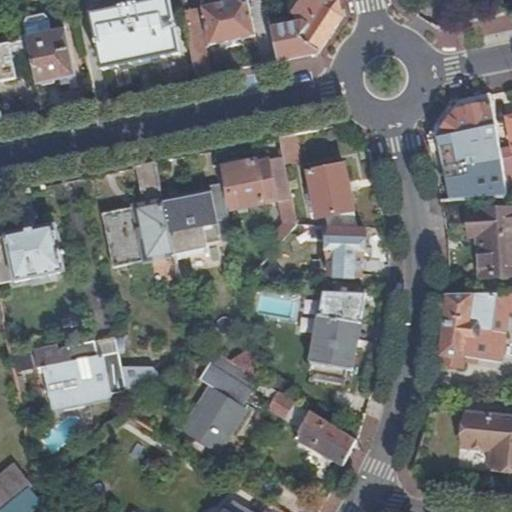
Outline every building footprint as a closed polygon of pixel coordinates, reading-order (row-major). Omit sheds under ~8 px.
[(182,57),(169,0),(121,0),(124,9),(93,16),(104,72),(182,57)] [(343,19),(339,1),(323,4),(315,0),(309,0),(295,20),(301,24),(307,28),(299,40),(320,54),(343,19)] [(184,14),(198,81),(211,78),(206,53),(211,47),(255,37),(248,1),(184,14)] [(29,21),(25,29),(28,43),(54,38),(51,23),(45,18),(29,21)] [(273,29),(280,64),(301,59),(319,56),(320,54),(299,40),(307,28),(301,24),(273,29)] [(54,38),(28,43),(35,79),(37,86),(76,78),(67,35),(54,38)] [(0,85),(35,79),(28,43),(0,48),(0,85)] [(497,130),(490,98),(470,102),(451,106),(429,140),(430,145),(441,142),(452,203),(509,199),(508,190),(501,154),(497,130)] [(511,152),(501,154),(508,190),(511,188),(511,119),(505,121),(511,152)] [(302,163),(296,136),(279,139),(283,158),(285,166),(302,163)] [(298,226),(285,166),(283,158),(258,164),(257,162),(224,170),(233,211),(266,205),(266,202),(277,200),(278,205),(280,204),(284,225),(272,240),(279,247),(298,226)] [(162,204),(154,165),(137,169),(145,208),(102,216),(114,269),(174,258),(162,204)] [(327,218),(329,228),(332,228),(358,230),(345,167),(310,174),(319,219),(327,218)] [(211,194),(162,204),(174,258),(174,261),(208,253),(206,245),(232,240),(222,185),(210,188),(211,194)] [(511,212),(470,215),(472,237),(479,237),(483,279),(511,277),(511,212)] [(6,239),(0,240),(0,285),(15,282),(15,284),(66,274),(56,226),(6,237),(6,239)] [(361,281),(365,231),(358,230),(332,228),(329,278),(361,281)] [(511,296),(450,299),(446,336),(441,366),(466,369),(466,361),(503,366),(510,314),(511,313),(511,296)] [(353,373),(361,325),(321,317),(310,380),(345,387),(348,372),(353,373)] [(119,355),(116,340),(96,345),(99,359),(119,355)] [(99,359),(96,345),(58,352),(57,348),(34,353),(39,374),(45,373),(51,403),(82,396),(84,403),(112,398),(127,394),(119,355),(99,359)] [(252,377),(239,369),(219,357),(214,366),(247,387),(252,377)] [(260,382),(255,357),(239,369),(252,377),(260,382)] [(253,391),(247,387),(214,366),(209,364),(200,380),(211,386),(183,431),(219,454),(246,411),(242,408),(253,391)] [(279,394),(262,383),(257,391),(274,402),(279,394)] [(268,411),(286,422),(290,416),(297,405),(279,394),(274,402),(268,411)] [(82,396),(51,403),(53,416),(113,403),(112,398),(84,403),(82,396)] [(297,421),(304,410),(297,405),(290,416),(297,421)] [(346,469),(357,443),(311,414),(297,442),(346,469)] [(511,420),(470,415),(466,451),(492,454),(491,467),(511,469),(511,420)] [(14,501),(29,489),(17,472),(8,478),(11,483),(0,487),(0,495),(8,505),(14,501)] [(8,478),(0,483),(0,487),(11,483),(8,478)] [(27,511),(41,502),(31,488),(29,489),(14,501),(20,510),(21,511),(27,511)] [(0,511),(4,508),(8,505),(0,495),(0,511)] [(0,511),(16,511),(20,510),(14,501),(8,505),(4,508),(0,511)]
